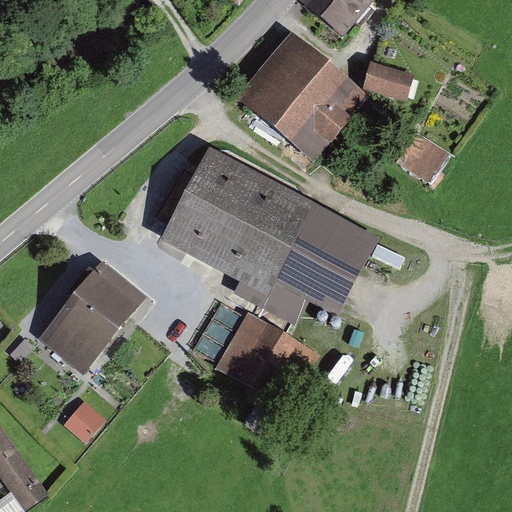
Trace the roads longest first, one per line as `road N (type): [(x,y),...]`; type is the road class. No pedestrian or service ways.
road 1 (tertiary): [(0,245),(278,0)]
road 2 (track): [(411,511),(459,323),(458,250)]
